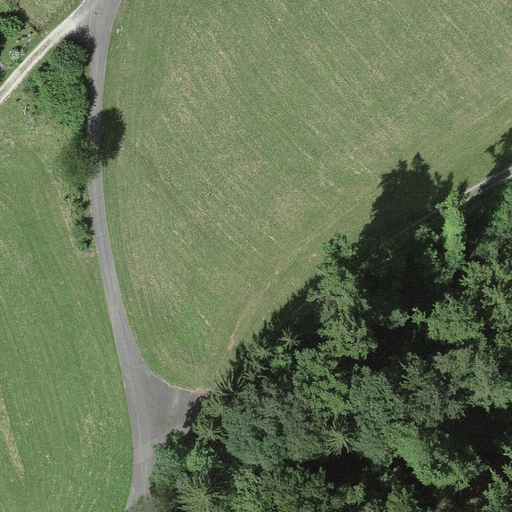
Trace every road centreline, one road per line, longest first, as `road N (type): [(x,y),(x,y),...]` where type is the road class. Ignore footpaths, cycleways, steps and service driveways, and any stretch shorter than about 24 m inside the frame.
road 1 (track): [(115,0),(103,25),(93,171),(139,398),(145,472),(128,511)]
road 2 (track): [(511,163),(348,260),(145,472)]
road 3 (track): [(107,0),(0,107)]
